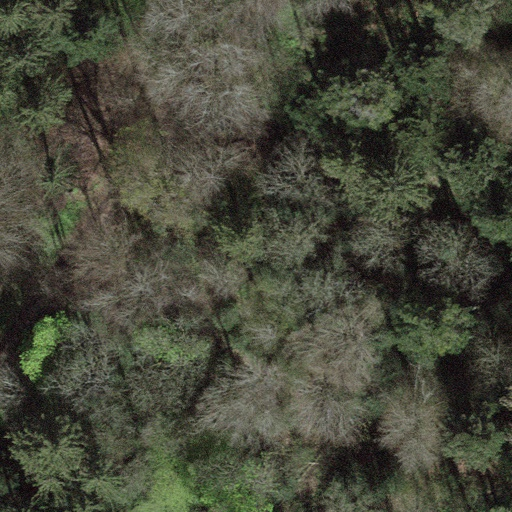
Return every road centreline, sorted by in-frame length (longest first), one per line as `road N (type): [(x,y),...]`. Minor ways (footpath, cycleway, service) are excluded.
road 1 (track): [(0,373),(251,0)]
road 2 (track): [(171,119),(511,229)]
